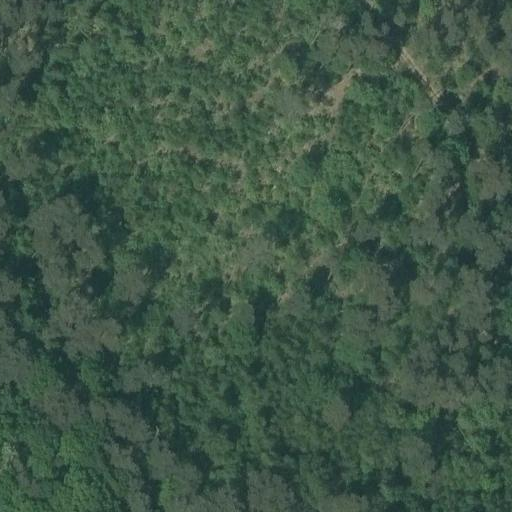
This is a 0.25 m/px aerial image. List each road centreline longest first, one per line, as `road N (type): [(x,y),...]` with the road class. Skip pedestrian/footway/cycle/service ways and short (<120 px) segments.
road 1 (track): [(511,192),(361,0)]
road 2 (track): [(0,387),(69,462),(102,511)]
